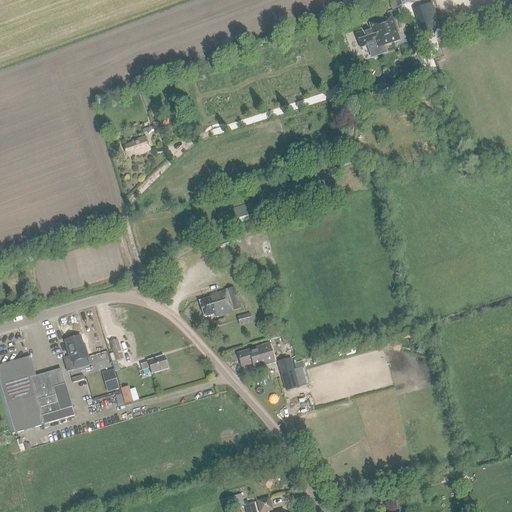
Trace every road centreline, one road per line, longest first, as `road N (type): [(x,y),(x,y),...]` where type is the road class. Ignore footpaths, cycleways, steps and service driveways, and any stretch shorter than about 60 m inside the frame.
road 1 (unclassified): [(324,511),(241,389),(151,299),(109,292),(0,327)]
road 2 (track): [(139,293),(128,243),(133,200),(143,186),(187,144),(336,92),(359,60)]
